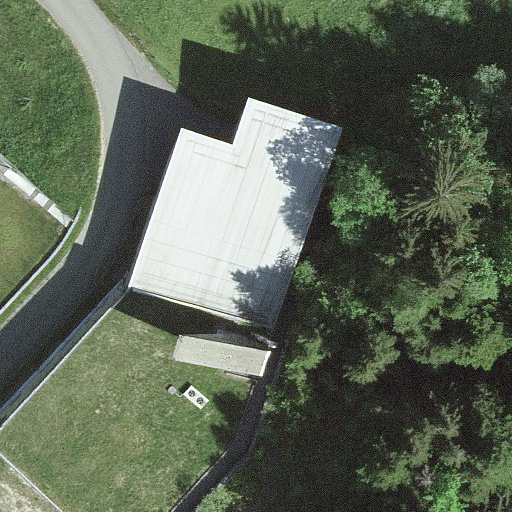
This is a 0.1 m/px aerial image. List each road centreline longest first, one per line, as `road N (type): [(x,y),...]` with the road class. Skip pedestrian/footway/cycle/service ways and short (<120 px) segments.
road 1 (unclassified): [(0,364),(99,250),(123,183),(117,84),(97,39),(62,0)]
road 2 (trunk): [(128,428),(0,278)]
road 3 (trunk): [(0,327),(128,428)]
road 4 (trunk): [(128,428),(218,511)]
